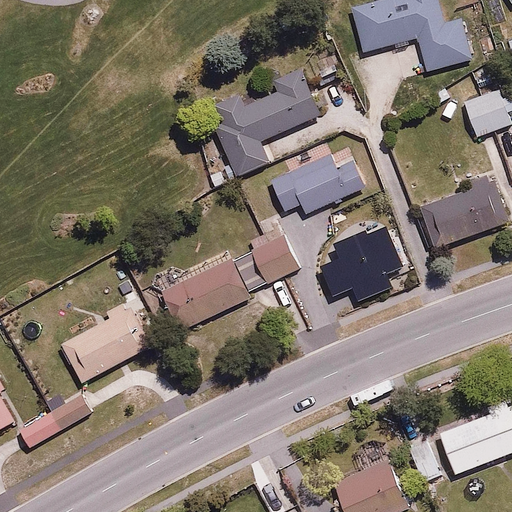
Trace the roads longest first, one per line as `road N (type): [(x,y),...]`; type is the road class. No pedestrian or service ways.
road 1 (residential): [(511,304),(285,394),(66,511)]
road 2 (track): [(0,190),(160,0)]
